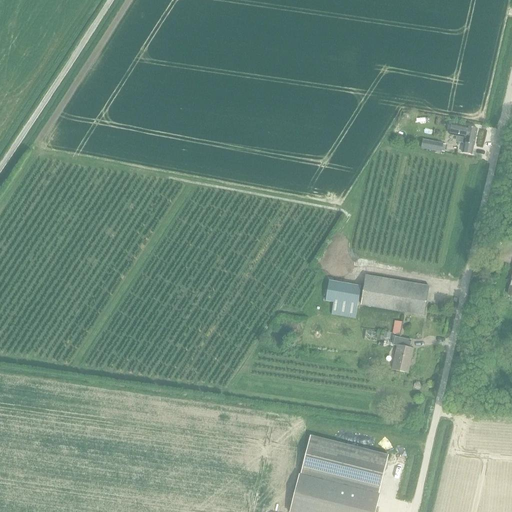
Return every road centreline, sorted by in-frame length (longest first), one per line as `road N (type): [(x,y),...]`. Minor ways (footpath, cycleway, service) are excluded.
road 1 (unclassified): [(414,511),(511,83)]
road 2 (unclassified): [(0,168),(109,0)]
